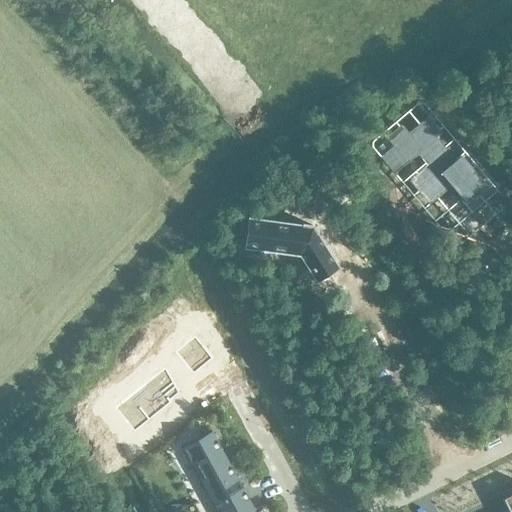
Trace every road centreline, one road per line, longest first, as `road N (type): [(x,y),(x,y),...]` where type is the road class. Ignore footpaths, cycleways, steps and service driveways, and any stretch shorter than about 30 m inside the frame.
road 1 (residential): [(367,511),(511,444)]
road 2 (residential): [(300,511),(232,383)]
